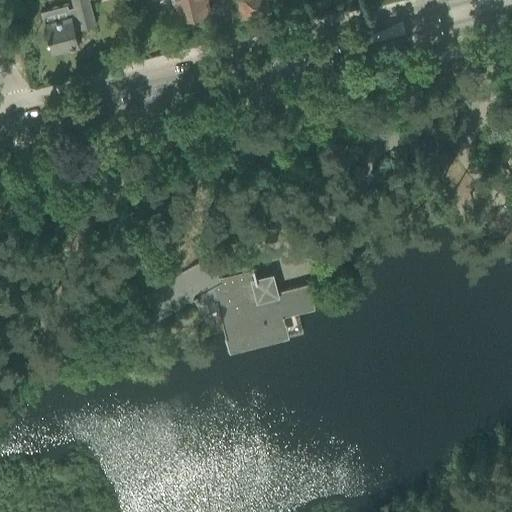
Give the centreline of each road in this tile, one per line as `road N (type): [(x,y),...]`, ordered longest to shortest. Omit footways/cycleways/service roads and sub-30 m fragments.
road 1 (secondary): [(17,124),(346,39)]
road 2 (secondary): [(346,39),(412,35),(485,16)]
